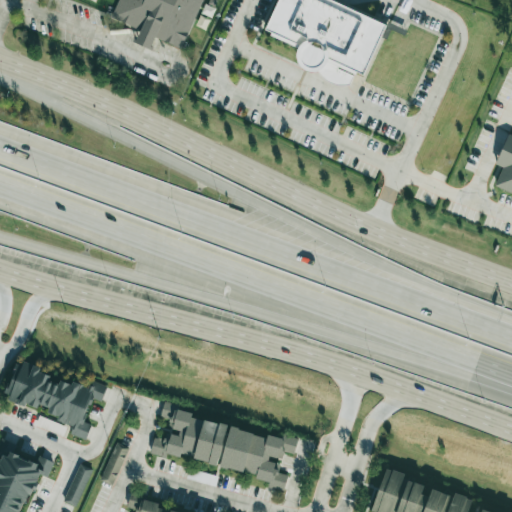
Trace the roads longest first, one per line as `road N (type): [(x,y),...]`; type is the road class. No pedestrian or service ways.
road 1 (motorway): [(511,325),(0,76)]
road 2 (primary): [(511,286),(444,263),(91,94),(0,59)]
road 3 (motorway): [(0,187),(511,378)]
road 4 (motorway): [(511,340),(0,150)]
road 5 (primary): [(0,271),(285,348),(511,427)]
road 6 (motorway): [(0,241),(511,387)]
